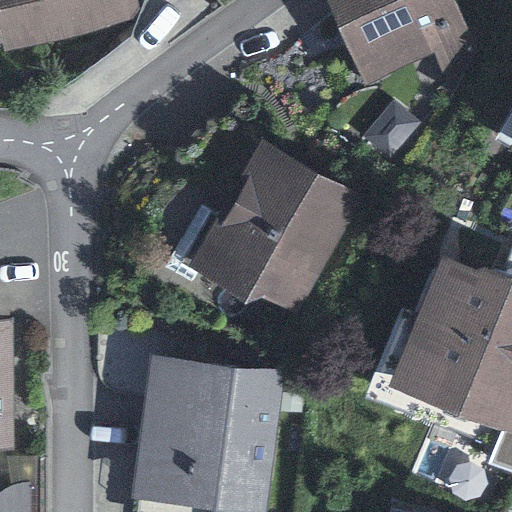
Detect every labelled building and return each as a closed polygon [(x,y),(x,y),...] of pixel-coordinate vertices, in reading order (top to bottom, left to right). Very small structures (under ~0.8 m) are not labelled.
[(127,0),(1,0),(10,39),(130,14),(127,0)] [(338,0),(369,70),(459,31),(445,0),(338,0)] [(348,195),(265,151),(206,260),(289,305),(348,195)] [(511,286),(449,263),(404,382),(511,422),(511,420),(511,286)] [(275,377),(163,361),(146,486),(258,501),(275,377)]
